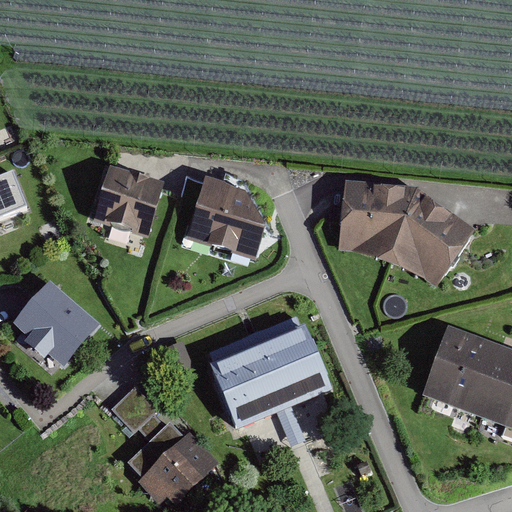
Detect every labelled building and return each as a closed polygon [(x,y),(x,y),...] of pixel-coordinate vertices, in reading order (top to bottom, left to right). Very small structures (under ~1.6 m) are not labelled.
[(158,183),(108,169),(92,222),(142,236),(158,183)] [(11,173),(0,177),(0,216),(24,207),(11,173)] [(243,190),(209,180),(188,243),(255,261),(265,228),(243,190)] [(421,189),(350,187),(337,252),(434,291),(474,233),(421,189)] [(98,323),(49,284),(11,331),(60,370),(98,323)] [(291,319),(210,355),(218,372),(212,374),(238,433),(332,391),(308,335),(300,338),(291,319)] [(511,355),(452,333),(428,399),(511,430),(511,355)] [(166,415),(142,392),(118,416),(139,436),(143,432),(161,449),(142,468),(155,481),(147,488),(168,509),(174,502),(184,511),(196,511),(230,478),(180,430),(175,435),(160,421),(166,415)]
